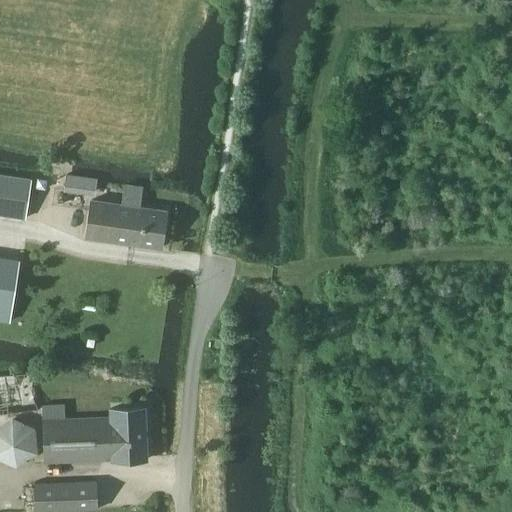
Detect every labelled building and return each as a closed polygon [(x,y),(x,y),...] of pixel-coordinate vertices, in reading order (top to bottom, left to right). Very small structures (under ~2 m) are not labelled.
[(67,176),(64,192),(76,194),(78,178),(79,174),(72,173),(67,172),(67,176)] [(31,179),(0,174),(0,214),(26,218),(31,179)] [(91,203),(85,241),(160,252),(165,215),(139,211),(143,187),(123,184),(119,207),(91,203)] [(20,265),(0,261),(0,321),(10,323),(20,265)] [(35,372),(0,375),(0,413),(39,409),(35,372)] [(65,404),(43,405),(43,419),(42,419),(44,462),(110,460),(145,459),(143,409),(109,410),(109,416),(104,417),(65,418),(65,404)] [(15,423),(0,433),(0,454),(18,465),(33,452),(34,433),(15,423)] [(96,481),(33,483),(34,511),(97,509),(96,481)]
